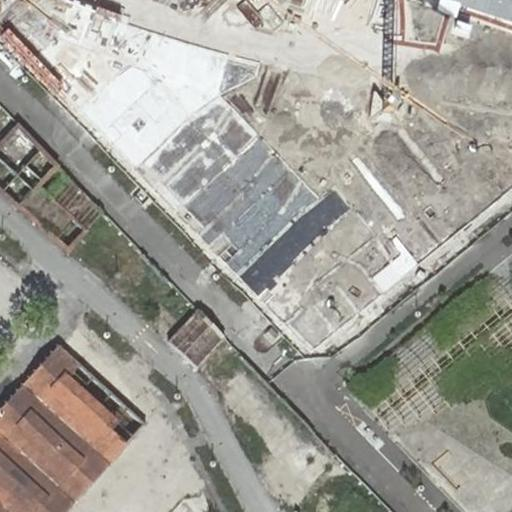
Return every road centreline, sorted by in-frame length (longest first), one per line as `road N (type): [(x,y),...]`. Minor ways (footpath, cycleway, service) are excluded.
road 1 (residential): [(438,511),(0,65)]
road 2 (residential): [(256,511),(184,379),(0,213)]
road 3 (unknown): [(511,72),(267,37),(144,0)]
road 4 (unknown): [(511,223),(311,380)]
